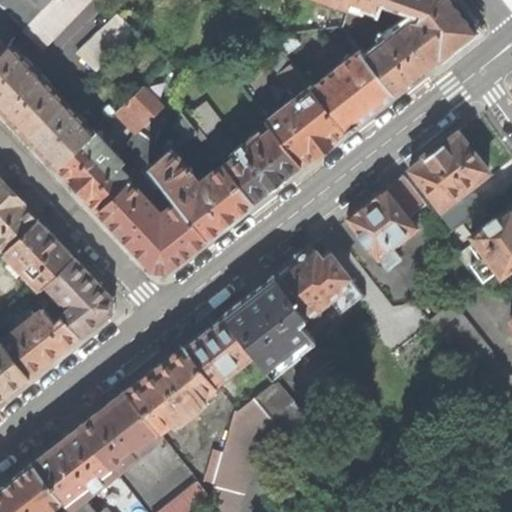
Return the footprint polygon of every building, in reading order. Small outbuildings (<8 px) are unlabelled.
[(0,0),(0,3),(24,27),(42,8),(33,0),(0,0)] [(42,49),(88,0),(50,0),(42,8),(24,27),(22,30),(42,49)] [(33,0),(42,8),(50,0),(33,0)] [(351,0),(375,8),(378,0),(385,0),(420,12),(424,0),(351,0)] [(406,25),(365,57),(393,93),(432,63),(474,30),(451,0),(424,0),(420,12),(418,21),(411,25),(406,25)] [(96,71),(137,32),(117,14),(77,53),(96,71)] [(300,42),(293,33),(272,36),(285,53),(300,42)] [(0,105),(1,107),(28,136),(65,101),(10,42),(6,46),(0,52),(0,105)] [(365,57),(359,49),(310,86),(344,130),(367,113),(393,93),(365,57)] [(290,63),(276,75),(283,84),(285,82),(296,95),(307,86),(290,63)] [(135,133),(163,106),(143,85),(115,112),(135,133)] [(324,146),(344,130),(310,86),(309,85),(307,86),(296,95),(266,118),(272,126),(301,164),(324,146)] [(42,151),(57,167),(90,136),(94,131),(65,101),(28,136),(42,151)] [(205,101),(189,114),(204,134),(203,135),(210,144),(214,149),(225,140),(215,127),(222,121),(205,101)] [(199,152),(210,144),(203,135),(187,115),(177,123),(199,152)] [(235,155),(225,163),(254,201),(280,181),(301,164),(272,126),(261,134),(258,131),(247,139),(250,143),(245,147),(242,143),(232,151),(235,155)] [(440,207),(488,170),(462,136),(453,135),(433,150),(410,168),(440,207)] [(78,189),(99,210),(129,181),(131,179),(112,160),(119,153),(109,142),(102,149),(90,136),(57,167),(78,189)] [(150,164),(178,201),(207,238),(231,219),(254,201),(225,163),(197,184),(191,184),(192,171),(195,169),(191,164),(188,167),(172,146),(150,164)] [(411,215),(426,204),(403,174),(368,200),(347,217),(359,231),(358,232),(367,244),(368,243),(378,256),(379,255),(388,266),(401,256),(393,245),(418,225),(411,215)] [(0,244),(5,249),(37,218),(8,188),(0,178),(0,244)] [(185,255),(207,238),(178,201),(158,217),(152,210),(150,203),(129,181),(99,210),(152,267),(167,268),(185,255)] [(449,233),(485,207),(476,193),(439,220),(449,233)] [(511,205),(497,216),(497,215),(484,224),(485,225),(472,234),(485,253),(471,263),(483,280),(497,270),(501,276),(511,268),(511,205)] [(41,287),(47,282),(73,257),(52,234),(37,218),(5,249),(14,260),(10,263),(20,274),(25,270),(41,287)] [(323,259),(312,245),(295,257),(273,275),(307,318),(301,323),(304,327),(316,318),(313,313),(331,300),(340,313),(364,294),(332,253),(323,259)] [(69,306),(61,315),(80,336),(99,322),(111,312),(112,298),(73,257),(47,282),(60,295),(60,298),(66,304),(68,304),(69,306)] [(294,345),(309,333),(304,327),(301,323),(307,318),(273,275),(245,296),(223,314),(254,353),(265,368),(275,360),(278,364),(297,349),(294,345)] [(32,295),(38,290),(31,284),(26,288),(32,295)] [(511,421),(511,375),(452,301),(429,319),(511,421)] [(21,326),(2,340),(29,376),(54,357),(80,336),(61,315),(56,320),(44,308),(36,314),(32,310),(17,321),(21,326)] [(216,385),(254,353),(223,314),(202,330),(184,344),(216,385)] [(2,340),(0,341),(0,398),(29,376),(2,340)] [(154,367),(126,389),(159,431),(178,416),(181,419),(186,415),(183,412),(192,405),(195,408),(200,404),(197,400),(216,385),(184,344),(154,367)] [(313,424),(277,381),(254,398),(274,422),(275,422),(292,442),(313,424)] [(106,405),(80,425),(116,472),(163,436),(159,431),(126,389),(106,405)] [(254,398),(236,411),(235,410),(210,497),(207,510),(206,511),(240,511),(263,432),(274,422),(254,398)] [(55,444),(33,462),(61,498),(70,508),(86,496),(116,472),(80,425),(55,444)] [(0,511),(42,511),(61,498),(33,462),(0,487),(0,511)] [(159,511),(204,511),(207,510),(210,497),(198,482),(159,511)] [(99,511),(86,496),(70,508),(72,511),(110,511),(106,507),(99,511)]
